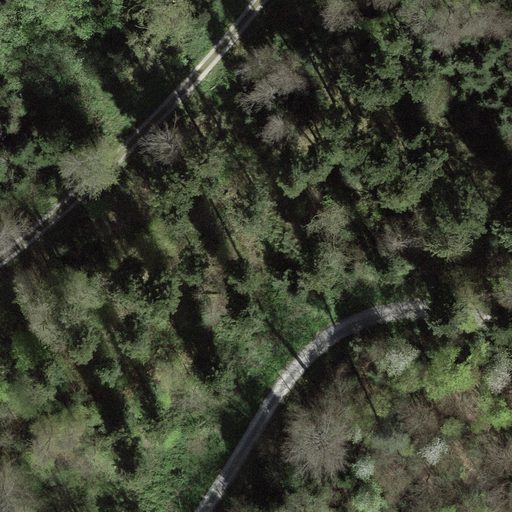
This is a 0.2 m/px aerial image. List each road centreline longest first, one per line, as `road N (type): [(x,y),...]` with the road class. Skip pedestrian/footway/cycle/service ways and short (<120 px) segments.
road 1 (track): [(14,249),(183,312),(314,344),(383,311),(462,314),(511,330)]
road 2 (track): [(0,260),(135,141),(262,0)]
road 3 (track): [(207,511),(273,397),(314,344)]
